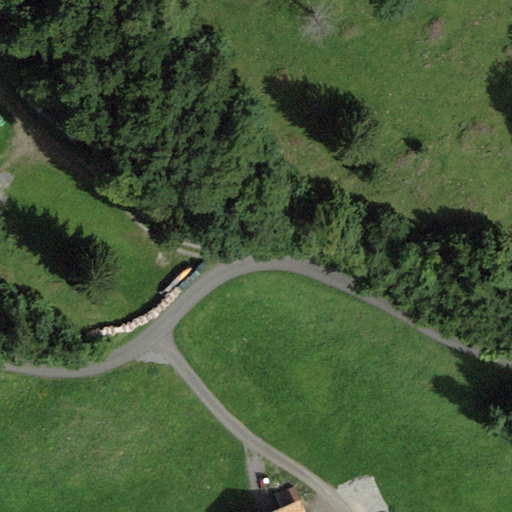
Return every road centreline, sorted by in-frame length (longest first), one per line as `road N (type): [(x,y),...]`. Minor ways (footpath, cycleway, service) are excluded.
road 1 (tertiary): [(511,358),(469,348),(338,280),(277,260),(213,277),(152,337),(110,361),(69,370),(0,361)]
road 2 (track): [(234,266),(158,229),(78,161),(32,154),(0,172)]
road 3 (track): [(346,511),(231,423),(152,337)]
